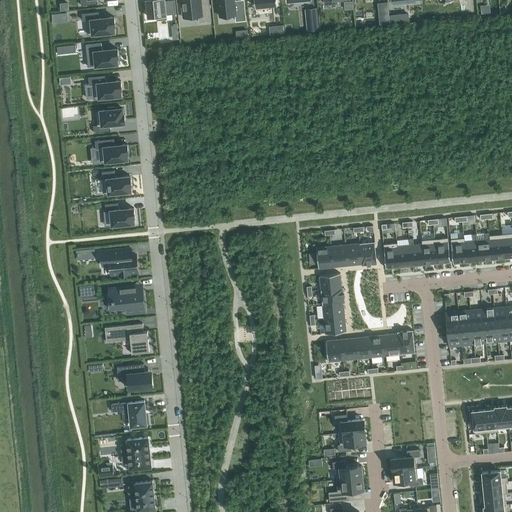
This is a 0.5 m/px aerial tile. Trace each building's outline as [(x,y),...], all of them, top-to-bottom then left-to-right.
[(164,0),(146,0),(148,17),(156,16),(156,20),(167,19),(166,14),(176,13),(174,0),(168,0),(165,0),(164,0)] [(181,0),(183,17),(198,16),(198,22),(211,21),(209,5),(205,5),(204,0),(181,0)] [(234,0),(217,0),(219,16),(236,14),(237,24),(246,23),(243,0),(236,0),(234,0)] [(352,1),(344,2),(345,10),(353,9),(352,1)] [(386,3),(378,4),(380,23),(388,23),(386,3)] [(97,11),(82,13),(83,20),(86,20),(88,34),(100,33),(100,35),(107,34),(107,32),(115,32),(114,26),(115,25),(115,24),(114,17),(99,18),(98,11),(97,11)] [(67,12),(59,13),(60,23),(68,22),(67,12)] [(408,13),(389,15),(390,24),(409,22),(408,13)] [(283,25),(274,26),(275,34),(284,33),(283,25)] [(247,29),(236,31),(236,38),(248,37),(247,29)] [(101,43),(89,44),(89,51),(94,51),(96,66),(103,65),(103,67),(110,66),(110,64),(118,63),(117,57),(118,57),(117,48),(102,50),(101,43)] [(57,46),(57,53),(76,52),(75,44),(57,46)] [(105,75),(88,76),(89,84),(93,84),(94,98),(106,97),(107,99),(114,98),(113,96),(121,95),(120,89),(122,89),(121,80),(105,82),(105,75)] [(97,125),(93,125),(94,133),(110,131),(110,124),(125,123),(124,114),(123,114),(122,108),(115,109),(115,106),(107,107),(108,109),(96,110),(97,125)] [(111,138),(95,140),(96,148),(99,147),(101,162),(113,160),(113,163),(120,162),(120,160),(128,159),(127,153),(128,153),(127,144),(115,145),(112,145),(111,138)] [(114,170),(102,172),(104,193),(116,192),(116,194),(123,194),(123,191),(131,191),(130,185),(131,185),(130,176),(115,177),(114,170)] [(118,202),(105,203),(106,211),(111,211),(112,225),(119,224),(120,226),(127,225),(126,223),(134,223),(133,217),(135,216),(134,208),(118,209),(118,202)] [(486,239),(477,240),(479,260),(492,259),(489,235),(489,232),(485,232),(486,239)] [(511,232),(502,234),(504,258),(511,257),(511,232)] [(464,237),(466,262),(479,260),(477,240),(476,233),(472,234),(473,240),(465,241),(464,237)] [(502,234),(489,235),(492,259),(504,258),(502,234)] [(448,237),(435,238),(437,263),(450,261),(448,237)] [(464,237),(451,239),(453,263),(466,262),(464,237)] [(413,238),(409,238),(410,245),(412,265),(425,264),(422,240),(422,243),(414,244),(413,238)] [(435,238),(422,240),(425,264),(437,263),(435,238)] [(375,241),(360,243),(362,265),(377,264),(375,241)] [(397,242),(383,244),(386,268),(399,267),(397,242)] [(397,242),(399,267),(412,265),(410,245),(397,246),(397,242)] [(360,243),(345,244),(348,265),(361,264),(362,265),(360,243)] [(345,244),(331,246),(333,266),(348,265),(345,244)] [(331,246),(316,247),(318,268),(333,266),(331,246)] [(105,251),(107,265),(111,264),(112,274),(119,273),(119,275),(130,273),(130,272),(137,271),(136,254),(131,255),(130,248),(105,251)] [(340,273),(319,275),(321,290),(344,287),(342,287),(340,273)] [(114,304),(126,302),(127,313),(144,311),(142,292),(136,293),(136,285),(113,288),(113,291),(108,292),(108,293),(113,292),(114,298),(112,298),(113,301),(114,301),(114,304)] [(344,287),(321,290),(322,304),(345,302),(344,287)] [(345,302),(322,304),(324,319),(345,317),(343,303),(345,302)] [(506,306),(494,308),(496,324),(508,323),(506,306)] [(487,308),(482,309),(484,325),(496,324),(494,308),(493,308),(493,307),(487,308)] [(482,309),(470,310),(472,327),(484,325),(482,309)] [(464,311),(458,311),(460,328),(472,327),(470,310),(464,311)] [(458,311),(446,313),(448,329),(460,328),(458,311)] [(345,317),(324,319),(325,333),(346,331),(345,317)] [(146,334),(148,334),(147,331),(143,331),(143,323),(105,327),(106,342),(115,341),(114,335),(120,334),(121,338),(130,337),(132,351),(130,352),(149,350),(148,338),(147,338),(146,334)] [(508,323),(496,324),(498,341),(510,339),(508,323)] [(496,324),(484,325),(486,342),(498,341),(496,324)] [(484,325),(472,327),(474,343),(475,343),(475,344),(481,343),(481,342),(486,342),(484,325)] [(472,327),(460,328),(462,344),(474,343),(472,327)] [(460,328),(448,329),(450,346),(462,344),(460,328)] [(412,330),(398,331),(400,354),(415,352),(413,330),(412,330)] [(397,333),(384,334),(386,355),(400,354),(398,331),(397,331),(397,333)] [(384,334),(369,336),(371,357),(386,355),(384,334)] [(369,336),(355,337),(357,358),(371,357),(369,336)] [(355,337),(340,339),(343,360),(357,358),(355,337)] [(340,339),(326,340),(328,361),(343,360),(340,339)] [(416,362),(401,363),(402,370),(416,368),(416,362)] [(154,387),(153,387),(151,370),(144,371),(144,363),(117,366),(118,374),(127,373),(129,389),(142,387),(143,389),(143,388),(154,387)] [(112,411),(129,410),(131,426),(147,424),(145,400),(111,404),(112,411)] [(496,406),(495,406),(497,431),(498,431),(498,429),(509,428),(506,405),(496,406)] [(495,408),(484,409),(486,432),(497,431),(495,406),(494,406),(495,408)] [(484,409),(472,410),(474,433),(486,432),(484,409)] [(347,414),(335,415),(335,422),(337,422),(339,433),(365,430),(364,418),(348,420),(347,414)] [(340,444),(338,444),(338,451),(351,450),(350,444),(366,442),(365,430),(339,433),(339,438),(340,444)] [(122,454),(129,453),(130,468),(151,466),(148,436),(127,439),(128,444),(121,445),(122,454)] [(400,457),(392,458),(393,470),(417,467),(415,456),(420,456),(419,448),(407,450),(407,456),(400,457)] [(345,460),(332,461),(333,469),(335,468),(336,480),(341,479),(362,477),(362,475),(364,474),(363,467),(361,467),(361,465),(345,467),(345,460)] [(112,462),(98,464),(100,475),(113,474),(112,462)] [(417,467),(393,470),(393,476),(394,481),(410,480),(411,486),(423,485),(422,478),(418,478),(417,467)] [(500,470),(482,472),(483,484),(507,481),(507,477),(501,477),(500,470)] [(122,477),(108,478),(109,486),(123,485),(122,477)] [(337,491),(328,491),(329,501),(349,499),(348,490),(364,489),(362,477),(341,479),(342,485),(337,485),(337,491)] [(137,500),(130,500),(131,509),(137,509),(138,510),(155,508),(153,480),(135,482),(137,500)] [(507,481),(483,484),(484,495),(507,493),(506,482),(507,482),(507,481)] [(485,506),(483,506),(483,507),(506,504),(505,494),(507,493),(484,495),(485,506)]
